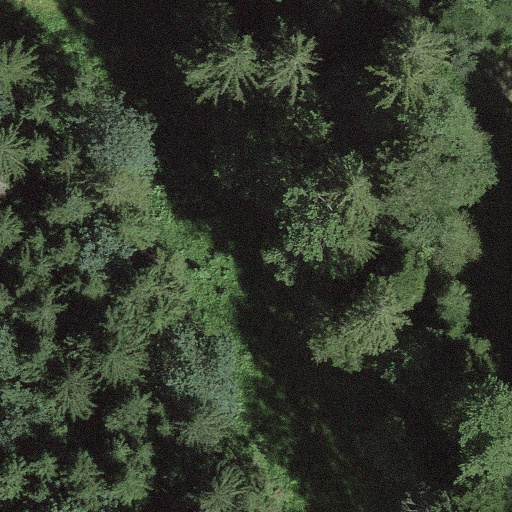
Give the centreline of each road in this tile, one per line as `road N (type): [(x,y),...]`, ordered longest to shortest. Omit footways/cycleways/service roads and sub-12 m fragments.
road 1 (track): [(373,511),(234,194),(171,95),(106,30),(51,7),(0,7)]
road 2 (track): [(511,378),(493,328),(487,233),(499,151),(511,122)]
